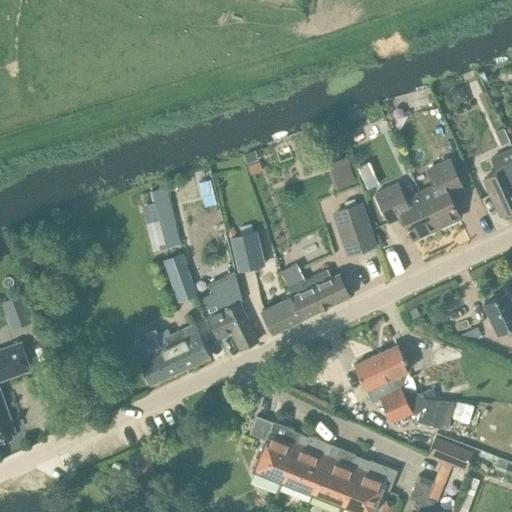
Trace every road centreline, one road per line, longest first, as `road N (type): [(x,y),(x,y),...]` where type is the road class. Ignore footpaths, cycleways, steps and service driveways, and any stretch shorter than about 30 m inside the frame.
road 1 (unclassified): [(511,241),(244,366)]
road 2 (unclassified): [(244,366),(0,474)]
road 3 (residential): [(244,366),(251,382),(415,460)]
